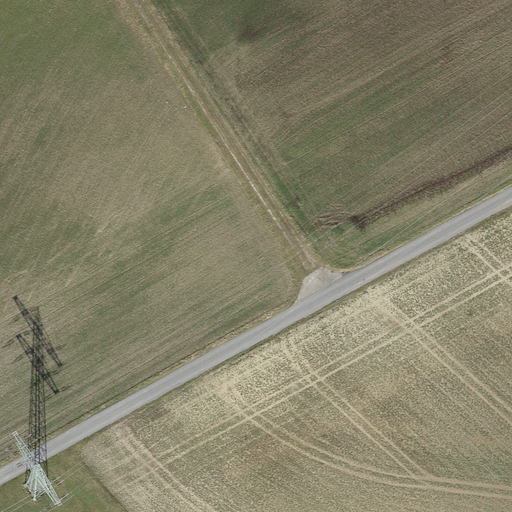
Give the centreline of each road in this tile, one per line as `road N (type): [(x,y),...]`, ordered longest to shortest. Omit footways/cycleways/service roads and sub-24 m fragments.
road 1 (track): [(511,200),(0,479)]
road 2 (track): [(331,297),(138,0)]
